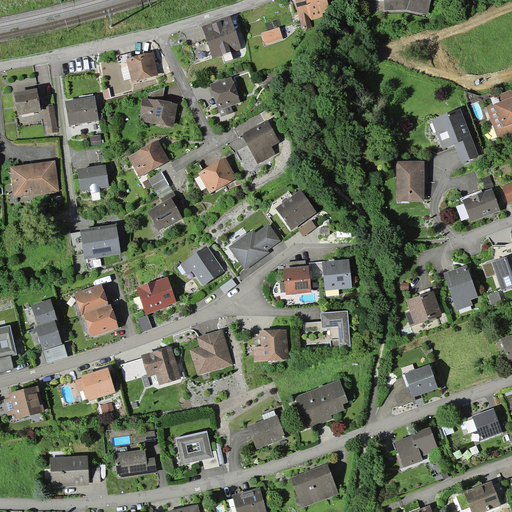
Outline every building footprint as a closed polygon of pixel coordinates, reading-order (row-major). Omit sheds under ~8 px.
[(325,0),(296,0),(302,27),(311,25),(310,19),(323,17),(323,14),(328,13),(325,0)] [(380,0),(381,10),(408,12),(429,17),(431,0),(380,0)] [(211,47),(195,53),(200,65),(244,50),(233,18),(204,28),(211,47)] [(154,55),(129,61),(134,83),(159,77),(154,55)] [(236,77),(211,85),(220,117),(233,113),(231,106),(243,102),(236,77)] [(40,91),(18,95),(21,115),(43,112),(40,91)] [(511,96),(484,109),(499,142),(511,136),(511,96)] [(96,98),(68,102),(72,125),(100,121),(96,98)] [(179,105),(145,99),(141,122),(175,128),(179,105)] [(53,107),(43,109),(47,132),(57,130),(53,107)] [(458,109),(431,121),(443,150),(454,146),(462,163),(478,156),(458,109)] [(270,122),(243,136),(257,163),(275,154),(271,148),(281,143),(270,122)] [(94,137),(95,143),(106,141),(105,135),(94,137)] [(160,142),(130,158),(140,178),(171,162),(160,142)] [(227,159),(200,174),(211,195),(238,180),(227,159)] [(56,163),(12,168),(15,198),(59,194),(56,163)] [(423,164),(395,164),(395,202),(423,202),(423,164)] [(106,167),(79,171),(82,193),(110,188),(106,167)] [(162,173),(149,180),(157,196),(171,189),(162,173)] [(511,183),(503,187),(509,203),(511,201),(511,183)] [(491,188),(460,200),(469,222),(500,210),(491,188)] [(304,192),(279,209),(294,231),(319,214),(304,192)] [(173,199),(149,213),(160,231),(184,218),(173,199)] [(117,223),(80,229),(85,259),(121,253),(117,223)] [(317,229),(312,223),(300,232),(305,238),(317,229)] [(255,231),(229,249),(245,273),(271,255),(269,252),(282,243),(270,226),(258,235),(255,231)] [(209,248),(181,265),(187,276),(194,272),(203,287),(225,274),(209,248)] [(511,287),(511,255),(492,262),(502,291),(511,287)] [(352,263),(325,265),(327,292),(354,290),(352,263)] [(466,266),(444,274),(457,311),(478,303),(466,266)] [(311,270),(287,271),(289,296),(313,295),(311,270)] [(170,280),(139,291),(147,315),(179,303),(170,280)] [(401,283),(401,290),(409,291),(409,284),(401,283)] [(105,285),(76,295),(83,315),(112,306),(105,285)] [(441,315),(433,290),(406,299),(409,309),(404,311),(408,325),(441,315)] [(55,302),(34,308),(39,327),(60,321),(55,302)] [(114,308),(86,316),(92,337),(120,329),(114,308)] [(353,314),(324,315),(325,331),(341,330),(341,350),(354,349),(353,314)] [(152,316),(139,320),(143,332),(156,328),(152,316)] [(58,324),(37,329),(43,352),(64,346),(58,324)] [(13,327),(0,330),(0,359),(19,356),(13,327)] [(288,331),(263,332),(263,348),(255,349),(256,362),(289,361),(288,331)] [(201,348),(190,352),(198,376),(232,366),(222,332),(199,339),(201,348)] [(511,337),(499,342),(507,364),(511,362),(511,337)] [(174,349),(144,357),(149,378),(158,376),(161,386),(182,380),(174,349)] [(434,366),(408,374),(415,397),(441,389),(434,366)] [(111,371),(84,377),(90,401),(117,394),(111,371)] [(342,380),(295,398),(308,430),(335,420),(334,415),(345,411),(343,407),(351,404),(342,380)] [(40,388),(12,394),(18,420),(46,413),(40,388)] [(491,411),(469,419),(478,443),(500,434),(491,411)] [(278,416),(249,427),(258,449),(287,438),(278,416)] [(413,437),(396,442),(405,468),(424,462),(422,455),(435,451),(427,429),(412,434),(413,437)] [(209,433),(179,440),(185,466),(215,459),(209,433)] [(148,450),(114,455),(117,477),(154,472),(152,460),(149,460),(148,450)] [(93,456),(48,458),(49,488),(84,486),(83,465),(93,465),(93,456)] [(329,465),(291,480),(302,508),(340,494),(329,465)] [(491,485),(462,496),(468,511),(486,511),(499,507),(491,485)] [(264,511),(258,490),(229,497),(232,511),(264,511)]
